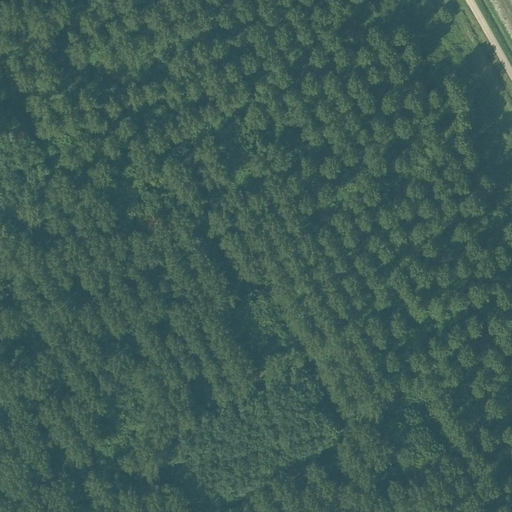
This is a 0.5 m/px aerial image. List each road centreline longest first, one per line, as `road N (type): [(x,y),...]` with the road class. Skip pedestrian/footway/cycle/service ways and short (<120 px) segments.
road 1 (track): [(282,435),(178,107),(0,28)]
road 2 (track): [(0,483),(282,435)]
road 3 (track): [(439,0),(511,127)]
